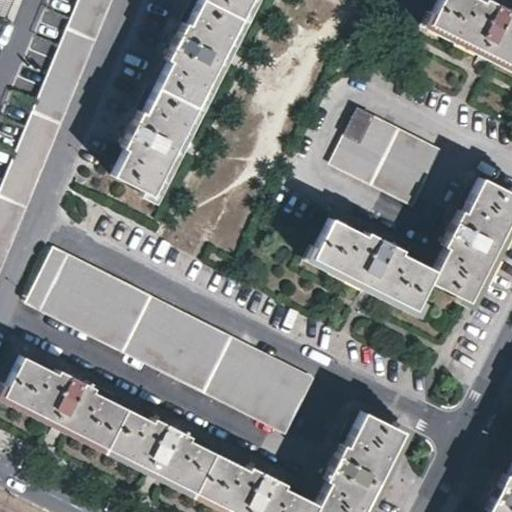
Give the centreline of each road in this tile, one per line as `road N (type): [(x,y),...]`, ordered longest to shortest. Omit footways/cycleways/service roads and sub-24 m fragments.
road 1 (residential): [(36,220),(464,434)]
road 2 (residential): [(36,220),(129,0)]
